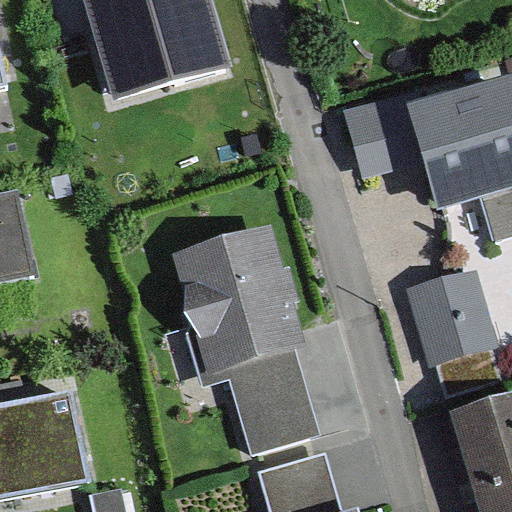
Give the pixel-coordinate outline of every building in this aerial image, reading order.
[(79,0),(112,113),(233,78),(210,0),(79,0)] [(0,101),(8,99),(0,61),(0,101)] [(426,105),(360,122),(375,183),(444,166),(457,219),(502,207),(511,247),(511,246),(511,108),(432,128),(426,105)] [(20,207),(0,210),(0,299),(37,293),(20,207)] [(290,239),(189,263),(218,386),(319,362),(290,239)] [(511,279),(510,269),(486,273),(501,346),(511,343),(511,279)] [(480,285),(423,300),(440,365),(497,350),(480,285)] [(22,416),(0,421),(0,511),(4,511),(76,497),(93,495),(74,406),(22,416)] [(511,511),(511,409),(462,425),(488,511),(511,511)] [(337,511),(325,466),(263,482),(271,511),(337,511)] [(125,511),(122,494),(92,501),(94,511),(125,511)]
